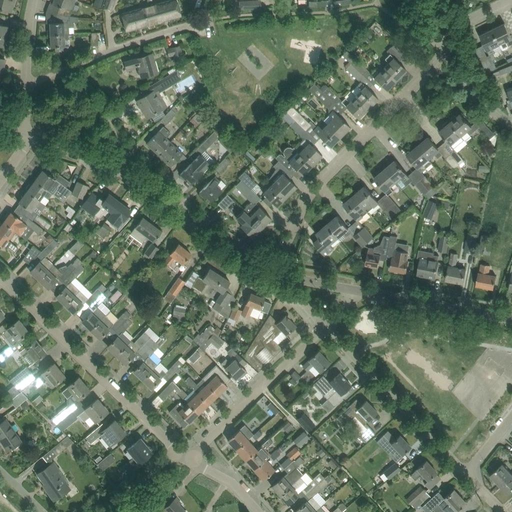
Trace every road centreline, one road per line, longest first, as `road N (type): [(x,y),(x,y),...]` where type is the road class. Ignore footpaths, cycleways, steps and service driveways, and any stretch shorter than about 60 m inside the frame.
road 1 (residential): [(271,269),(319,184),(439,61)]
road 2 (residential): [(181,451),(0,279)]
road 3 (residential): [(465,473),(323,324)]
road 4 (residential): [(181,451),(323,324)]
road 5 (residential): [(271,269),(234,252),(122,170)]
road 6 (residential): [(57,74),(135,39),(218,17)]
road 7 (residential): [(511,319),(361,291)]
road 8 (residential): [(122,170),(107,120),(57,74)]
